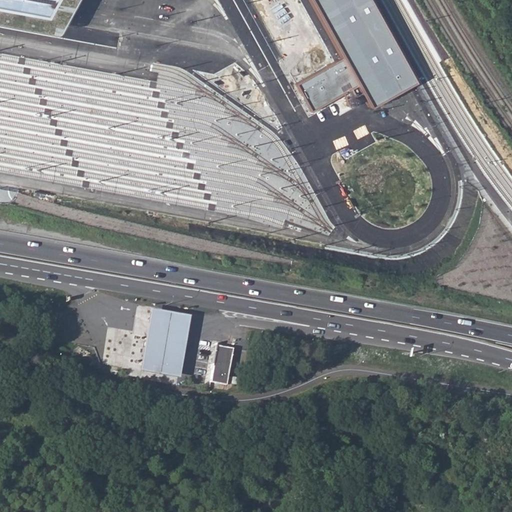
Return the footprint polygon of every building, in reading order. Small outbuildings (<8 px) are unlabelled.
[(0,0),(0,22),(56,33),(63,20),(71,6),(74,0),(0,0)] [(417,83),(371,0),(311,0),(345,60),(359,86),(371,109),(383,102),(400,93),(410,87),(417,83)] [(359,86),(345,60),(298,86),(315,112),(359,86)] [(188,316),(149,309),(138,371),(177,378),(188,316)] [(216,345),(209,382),(209,383),(226,386),(232,348),(216,345)]
